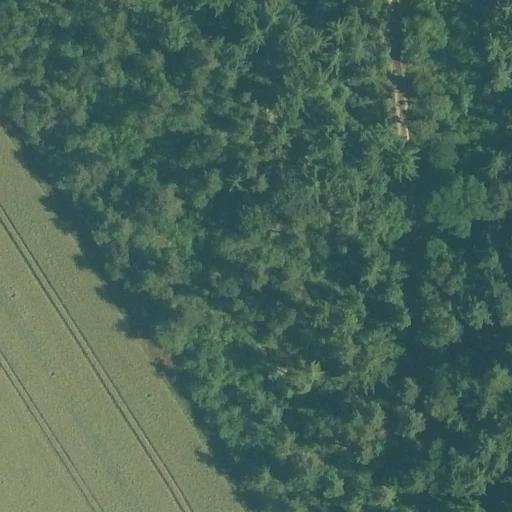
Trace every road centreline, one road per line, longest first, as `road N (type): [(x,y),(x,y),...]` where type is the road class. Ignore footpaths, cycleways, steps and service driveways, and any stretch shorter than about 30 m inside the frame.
road 1 (track): [(294,511),(0,67)]
road 2 (track): [(404,0),(438,511)]
